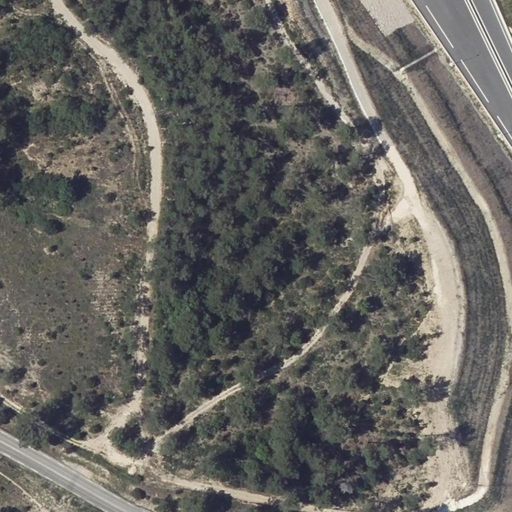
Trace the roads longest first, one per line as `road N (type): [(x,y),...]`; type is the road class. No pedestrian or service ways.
road 1 (track): [(323,0),(362,97),(406,174),(409,200),(374,233),(310,346),(212,402),(155,442),(137,466)]
road 2 (track): [(86,444),(132,413),(142,385),(153,140),(144,99),(115,56),(80,34),(55,0)]
road 3 (track): [(0,397),(61,434),(185,485),(332,511)]
road 4 (track): [(269,0),(292,45),(378,160),(381,226)]
road 5 (primary): [(0,443),(125,511)]
road 6 (motorway): [(449,0),(511,115)]
